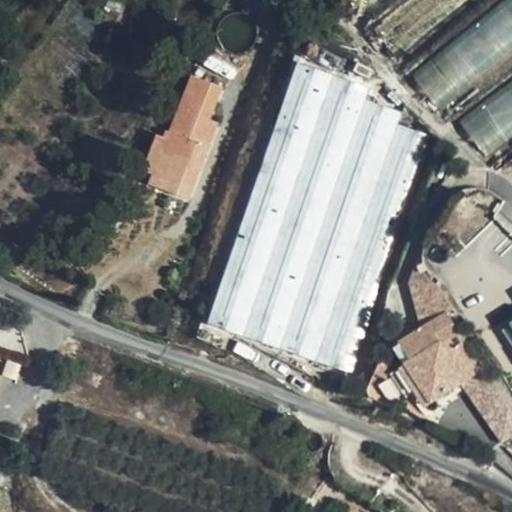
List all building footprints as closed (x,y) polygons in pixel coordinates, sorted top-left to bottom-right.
[(410,0),(378,25),(401,55),(472,0),(410,0)] [(511,0),(507,0),(418,71),(445,105),(511,51),(511,0)] [(279,351),(365,102),(370,89),(297,66),(207,327),(279,351)] [(221,84),(190,73),(170,130),(165,128),(163,135),(156,153),(161,154),(154,172),(174,180),(170,191),(190,198),(218,122),(208,118),(221,84)] [(511,84),(465,120),(489,151),(511,133),(511,84)] [(279,351),(316,363),(397,125),(402,114),(365,102),(279,351)] [(316,363),(338,371),(351,375),(395,248),(433,139),(397,125),(316,363)] [(156,153),(163,135),(157,133),(144,168),(154,172),(161,154),(156,153)] [(174,180),(154,172),(150,183),(170,191),(174,180)] [(436,273),(410,282),(423,319),(449,310),(436,273)] [(483,372),(448,316),(398,348),(433,404),(464,384),(483,372)] [(508,408),(483,372),(464,384),(488,421),(508,408)] [(488,421),(503,444),(511,438),(511,414),(508,408),(488,421)]
